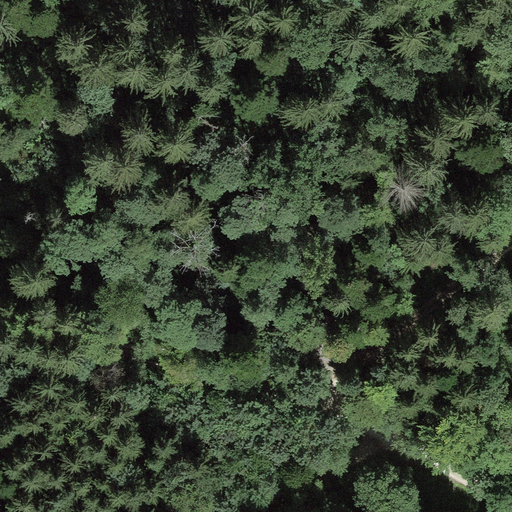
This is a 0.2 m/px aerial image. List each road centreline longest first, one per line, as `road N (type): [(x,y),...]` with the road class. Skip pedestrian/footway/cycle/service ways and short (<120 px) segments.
road 1 (track): [(320,403),(0,323)]
road 2 (track): [(320,403),(363,352),(511,229)]
road 3 (track): [(320,403),(511,510)]
road 4 (track): [(247,511),(380,436)]
